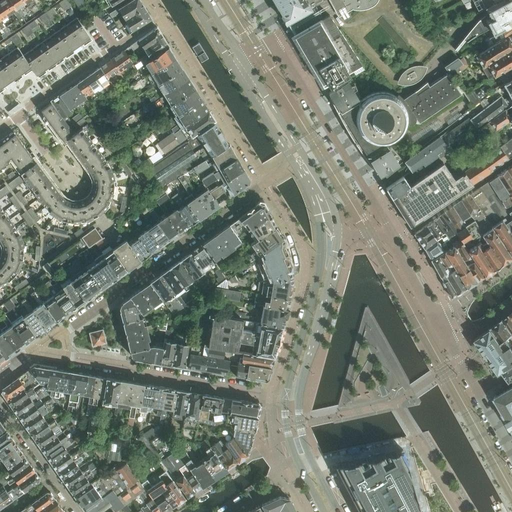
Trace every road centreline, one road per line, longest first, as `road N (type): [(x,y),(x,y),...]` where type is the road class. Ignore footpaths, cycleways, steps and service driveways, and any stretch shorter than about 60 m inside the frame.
road 1 (tertiary): [(265,182),(63,332)]
road 2 (tertiary): [(68,357),(287,394)]
road 3 (tertiary): [(315,205),(323,251),(287,394)]
road 4 (residential): [(376,208),(274,43)]
road 5 (residential): [(164,17),(265,182)]
road 6 (tertiary): [(298,393),(337,233)]
